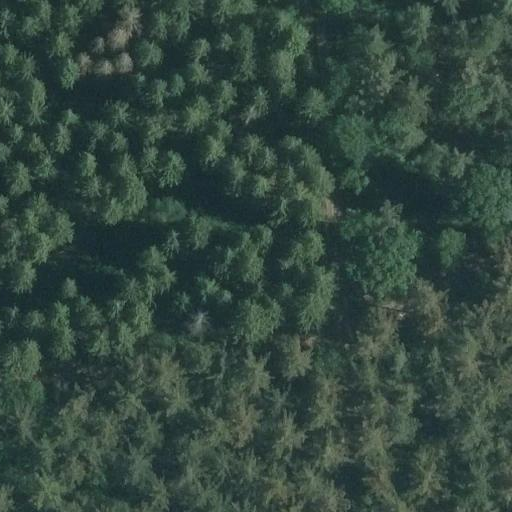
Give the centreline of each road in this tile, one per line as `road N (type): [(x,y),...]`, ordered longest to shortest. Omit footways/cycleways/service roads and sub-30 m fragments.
road 1 (track): [(340,335),(0,386)]
road 2 (track): [(340,335),(317,0)]
road 3 (track): [(511,242),(340,335)]
road 4 (track): [(339,511),(340,335)]
